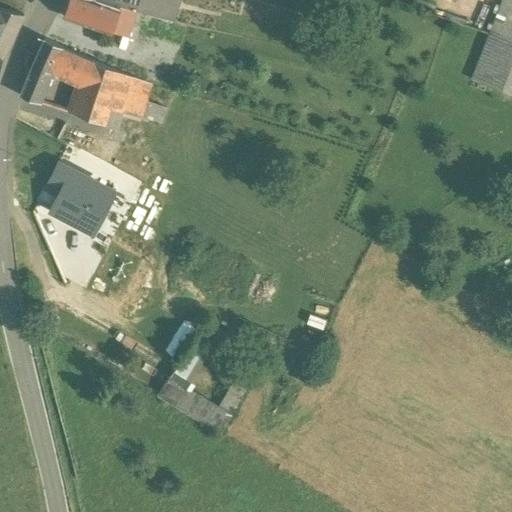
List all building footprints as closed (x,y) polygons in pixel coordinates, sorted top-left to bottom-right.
[(92,0),(71,0),(65,19),(110,34),(119,8),(107,4),(92,0)] [(92,0),(107,4),(119,8),(134,12),(137,0),(92,0)] [(162,7),(140,0),(137,0),(134,12),(158,18),(162,7)] [(140,0),(162,7),(171,10),(174,0),(140,0)] [(511,0),(500,0),(487,34),(511,42),(511,0)] [(171,10),(162,7),(158,18),(173,24),(176,12),(171,10)] [(0,58),(2,59),(24,15),(0,9),(0,58)] [(511,47),(511,42),(487,34),(470,80),(495,89),(511,47)] [(89,61),(44,41),(20,98),(37,104),(47,79),(52,80),(55,73),(82,83),(89,61)] [(511,47),(495,89),(511,95),(511,47)] [(151,87),(89,61),(82,83),(77,98),(110,110),(140,120),(151,87)] [(175,96),(151,87),(140,120),(161,128),(175,96)] [(110,110),(77,98),(71,116),(104,127),(110,110)] [(298,102),(294,119),(312,123),(316,106),(298,102)] [(113,194),(57,166),(37,206),(93,234),(113,194)] [(215,353),(195,341),(159,401),(223,439),(261,377),(244,367),(219,409),(191,392),(215,353)]
